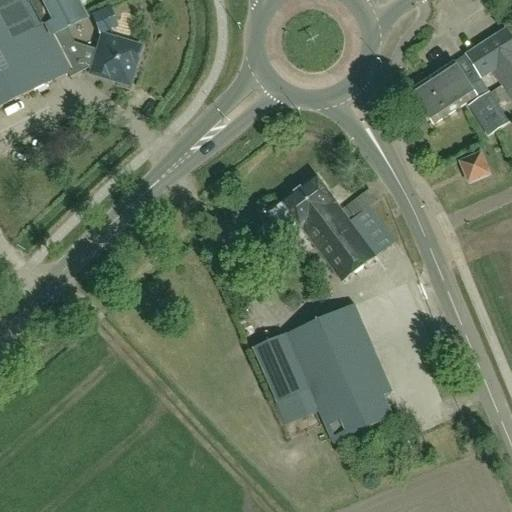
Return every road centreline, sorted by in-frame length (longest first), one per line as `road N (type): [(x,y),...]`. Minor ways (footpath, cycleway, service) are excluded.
road 1 (tertiary): [(0,338),(54,278),(269,82)]
road 2 (tertiary): [(388,167),(511,446)]
